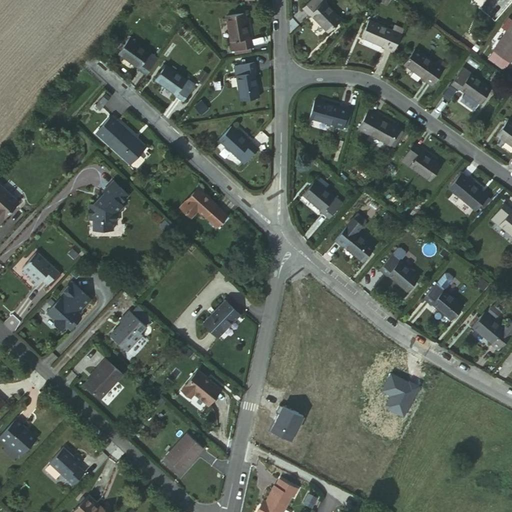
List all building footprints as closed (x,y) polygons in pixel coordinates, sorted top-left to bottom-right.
[(319,24),(334,12),(324,0),(299,0),(305,7),(306,6),(319,24)] [(390,10),(386,15),(392,19),(396,13),(390,10)] [(236,49),(255,45),(253,35),(251,36),(246,11),(230,14),(235,37),(234,38),(236,49)] [(486,53),(498,60),(500,62),(511,45),(511,16),(508,13),(482,50),(486,53)] [(371,45),(381,51),(392,33),(382,26),(381,27),(363,15),(354,31),(372,44),(371,45)] [(384,22),(382,26),(392,33),(394,29),(384,22)] [(139,64),(148,69),(160,52),(151,45),(150,47),(130,34),(120,49),(140,62),(139,64)] [(493,65),(498,60),(486,53),(483,58),(493,65)] [(430,91),(441,73),(432,68),(431,69),(411,56),(402,71),(422,84),(421,86),(430,91)] [(186,96),(198,79),(189,73),(189,74),(168,60),(158,75),(179,90),(178,91),(186,96)] [(246,97),(262,93),(258,71),(260,71),(257,60),(236,64),(240,77),(241,76),(246,97)] [(479,109),(489,93),(468,80),(469,78),(459,71),(448,91),(457,97),(458,95),(479,109)] [(350,98),(350,97),(341,94),(340,96),(316,89),(311,107),(335,112),(335,113),(345,116),(346,115),(350,98)] [(386,150),(396,133),(373,121),(375,119),(366,114),(355,133),(364,139),(365,137),(386,150)] [(115,121),(100,138),(134,169),(148,153),(136,143),(137,141),(115,121)] [(510,150),(511,151),(511,129),(500,121),(491,136),(511,149),(510,150)] [(248,166),(263,150),(254,142),(253,144),(234,127),(222,140),(242,158),(241,159),(248,166)] [(396,133),(386,150),(390,152),(400,135),(396,133)] [(437,168),(419,156),(419,154),(409,148),(398,165),(408,172),(408,170),(427,183),(428,183),(437,168)] [(437,168),(428,183),(431,184),(440,170),(437,168)] [(470,213),(482,199),(463,183),(464,182),(456,174),(442,192),(450,199),(451,197),(470,213)] [(330,219),(343,203),(334,195),(333,196),(316,181),(305,195),(322,210),(321,212),(330,219)] [(99,207),(90,207),(90,222),(94,223),(95,233),(114,233),(114,225),(111,222),(112,220),(116,216),(115,214),(120,214),(125,209),(122,207),(130,198),(115,184),(104,194),(106,197),(103,200),(103,203),(99,207)] [(0,187),(0,220),(3,223),(19,205),(0,187)] [(220,209),(201,193),(186,210),(186,214),(193,220),(197,220),(201,215),(209,222),(220,209)] [(511,237),(511,216),(507,212),(508,211),(500,204),(487,220),(495,226),(496,224),(511,237)] [(355,219),(364,225),(368,219),(360,213),(355,219)] [(118,216),(120,214),(115,214),(116,216),(112,220),(111,222),(114,225),(118,225),(118,216)] [(368,257),(381,240),(363,226),(364,225),(355,219),(340,236),(349,243),(350,242),(368,257)] [(409,284),(421,269),(401,253),(402,253),(407,247),(406,244),(403,240),(400,241),(395,247),(381,262),(390,270),(391,268),(409,284)] [(38,256),(24,271),(34,280),(31,283),(38,289),(44,283),(50,288),(61,277),(38,256)] [(446,266),(439,275),(447,281),(454,272),(454,269),(450,266),(446,266)] [(455,313),(465,298),(446,283),(447,281),(439,275),(426,292),(434,298),(435,297),(455,313)] [(64,300),(49,316),(57,324),(57,327),(62,332),(66,332),(70,328),(74,331),(83,321),(83,317),(81,316),(93,303),(75,286),(71,290),(70,289),(65,294),(66,295),(62,299),(64,300)] [(239,315),(224,301),(203,323),(218,337),(239,315)] [(499,343),(511,327),(505,321),(504,323),(484,307),(474,320),(492,335),(492,336),(499,343)] [(113,339),(130,354),(145,338),(143,336),(149,330),(133,314),(123,325),(125,327),(113,339)] [(88,388),(103,402),(126,377),(109,362),(100,372),(102,373),(88,388)] [(189,388),(196,397),(200,394),(212,408),(227,396),(209,372),(193,384),(189,388)] [(11,446),(25,458),(40,442),(32,435),(31,435),(29,433),(30,432),(26,429),(27,428),(20,421),(2,441),(10,447),(11,446)] [(190,437),(169,460),(185,474),(206,451),(190,437)] [(67,450),(53,465),(77,488),(88,476),(81,470),(87,463),(80,456),(77,460),(67,450)] [(262,504),(258,511),(283,511),(285,509),(293,495),(295,496),(299,488),(281,479),(277,486),(276,485),(268,501),(265,506),(262,504)] [(308,496),(305,504),(313,507),(316,499),(308,496)] [(91,499),(78,511),(109,511),(105,508),(103,510),(91,499)]
